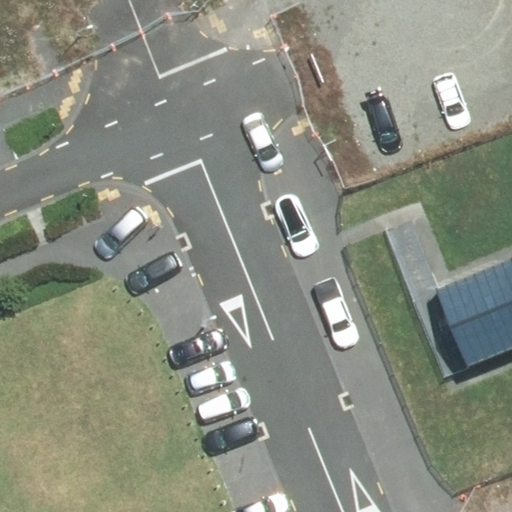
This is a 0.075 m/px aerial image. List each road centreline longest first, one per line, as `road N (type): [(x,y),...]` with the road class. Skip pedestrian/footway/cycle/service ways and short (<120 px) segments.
road 1 (residential): [(193,112),(354,511)]
road 2 (residential): [(193,112),(482,0)]
road 3 (residential): [(0,187),(193,112)]
road 4 (residential): [(145,0),(193,112)]
